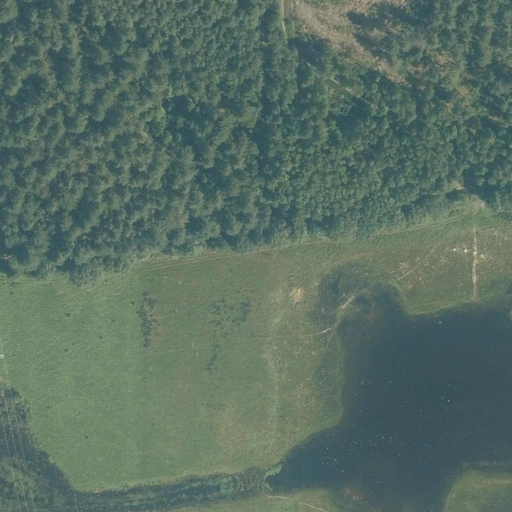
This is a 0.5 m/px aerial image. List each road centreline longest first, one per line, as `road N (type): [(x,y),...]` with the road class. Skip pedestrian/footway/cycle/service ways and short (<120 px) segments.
road 1 (track): [(511,178),(260,222)]
road 2 (track): [(260,222),(258,0)]
